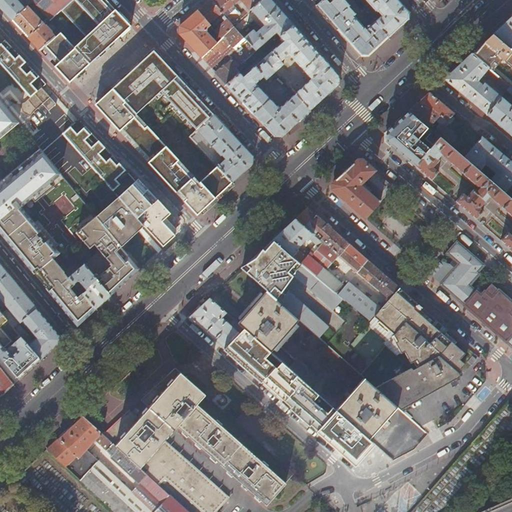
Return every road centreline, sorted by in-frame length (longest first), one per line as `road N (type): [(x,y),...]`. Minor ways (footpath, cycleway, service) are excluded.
road 1 (residential): [(155,299),(360,483),(461,432),(511,375)]
road 2 (residential): [(289,173),(511,370)]
road 3 (residential): [(511,271),(343,122)]
road 4 (residential): [(153,29),(289,173)]
road 5 (residential): [(213,246),(78,103)]
road 6 (residential): [(0,255),(90,358)]
road 7 (residential): [(409,63),(511,148)]
road 8 (residential): [(374,93),(289,0)]
road 9 (secondary): [(90,358),(0,443)]
